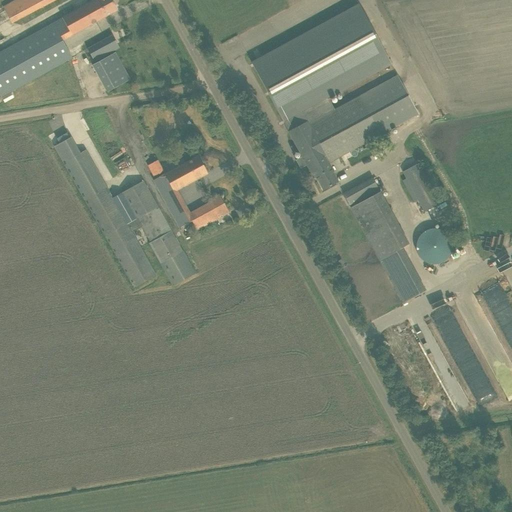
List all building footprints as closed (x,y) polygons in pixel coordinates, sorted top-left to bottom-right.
[(72,57),(62,40),(117,10),(111,0),(94,0),(82,6),(31,35),(0,51),(0,96),(1,97),(72,57)] [(52,0),(17,0),(3,8),(11,22),(52,0)] [(252,64),(283,121),(390,63),(359,5),(252,64)] [(87,49),(94,61),(119,48),(112,35),(87,49)] [(130,80),(115,52),(92,65),(107,92),(130,80)] [(316,177),(323,189),(337,182),(327,164),(418,114),(397,75),(307,124),(306,122),(288,131),(314,178),(316,177)] [(1,97),(4,103),(12,98),(9,93),(1,97)] [(56,138),(59,144),(69,138),(66,132),(56,138)] [(63,163),(105,236),(133,287),(155,275),(131,233),(127,224),(85,150),(63,163)] [(176,190),(207,173),(198,157),(153,181),(169,209),(183,202),(176,190)] [(157,159),(146,164),(152,176),(163,171),(157,159)] [(414,202),(418,200),(425,212),(439,204),(418,163),(403,171),(406,178),(402,181),(414,202)] [(343,194),(349,205),(378,189),(372,178),(343,194)] [(135,219),(127,224),(131,233),(142,227),(150,242),(149,243),(173,286),(195,274),(157,206),(143,181),(120,193),(135,219)] [(426,290),(402,247),(409,244),(380,191),(350,207),(403,303),(426,290)] [(196,230),(228,212),(219,195),(209,201),(210,202),(189,214),(183,202),(169,209),(179,227),(191,221),(196,230)] [(458,247),(458,242),(458,238),(457,234),(455,230),(452,227),(449,225),(445,223),(441,222),(437,221),(432,222),(429,223),(425,226),(422,228),(420,231),(418,235),(417,239),(417,243),(417,246),(418,250),(420,254),(423,257),(426,260),(429,261),(433,263),(438,263),(443,263),(446,261),(449,260),(453,257),(455,254),(457,250),(458,247)] [(336,262),(340,268),(344,266),(340,259),(336,262)] [(511,383),(472,294),(456,302),(474,341),(484,336),(486,342),(486,343),(489,351),(493,349),(498,361),(491,364),(505,395),(511,392),(511,383)] [(511,320),(501,326),(511,347),(511,320)]
